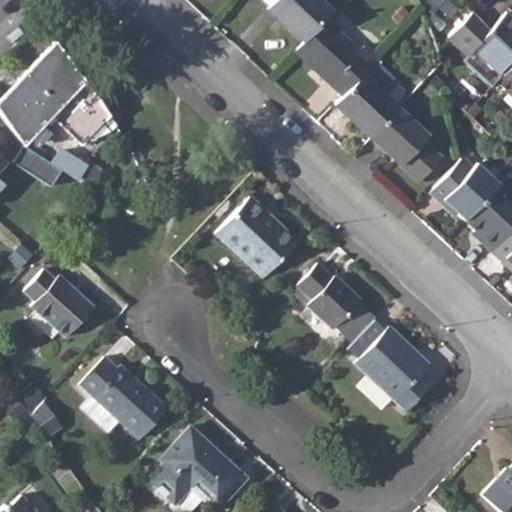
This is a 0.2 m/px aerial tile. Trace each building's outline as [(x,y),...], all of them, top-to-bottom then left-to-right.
[(273,0),(268,6),(305,40),(324,20),(335,8),(326,0),(273,0)] [(499,81),(511,67),(511,25),(503,18),(489,33),(471,15),(447,41),(464,61),(471,54),(499,81)] [(296,50),(345,94),(364,73),(376,61),(380,57),(365,44),(358,51),(324,20),(305,40),(296,50)] [(57,49),(51,44),(16,80),(17,93),(9,101),(39,129),(49,118),(80,147),(107,119),(57,49)] [(405,90),(376,61),(364,73),(386,94),(398,105),(405,97),(405,90)] [(493,87),(511,104),(511,67),(499,81),(493,87)] [(398,105),(386,94),(364,73),(345,94),(336,103),(373,138),(374,137),(400,108),(398,105)] [(429,136),(400,108),(374,137),(373,138),(420,183),(443,158),(425,141),(429,136)] [(101,191),(112,173),(61,142),(52,158),(25,142),(14,160),(52,183),(62,167),(101,191)] [(0,166),(8,157),(0,149),(0,166)] [(457,211),(465,219),(499,184),(479,165),(475,169),(462,158),(429,193),(453,215),(457,211)] [(480,240),(492,252),(511,231),(511,195),(499,184),(465,219),(483,236),(480,240)] [(213,232),(260,276),(295,240),(247,195),(213,232)] [(511,231),(492,252),(511,270),(511,231)] [(305,304),(330,327),(332,325),(350,343),(373,319),(375,317),(355,299),(357,297),(332,275),(330,278),(314,264),(296,285),(310,298),(305,304)] [(32,302),(66,334),(94,303),(60,271),(56,275),(45,265),(24,288),(34,297),(32,302)] [(352,363),(403,410),(428,385),(416,374),(426,363),(387,326),(384,329),(373,319),(350,343),(345,348),(356,358),(352,363)] [(117,418),(137,436),(166,404),(119,361),(116,365),(105,355),(79,383),(92,395),(81,406),(107,430),(117,418)] [(29,414),(45,436),(58,426),(41,401),(29,414)] [(147,476),(172,500),(187,483),(200,494),(212,505),(242,474),(187,424),(158,456),(163,459),(147,476)] [(480,496),(496,511),(511,511),(511,466),(508,471),(505,469),(480,496)] [(184,511),(200,494),(187,483),(172,500),(184,511)] [(34,511),(17,492),(3,504),(0,501),(0,511),(34,511)] [(255,511),(282,511),(268,499),(255,511)]
